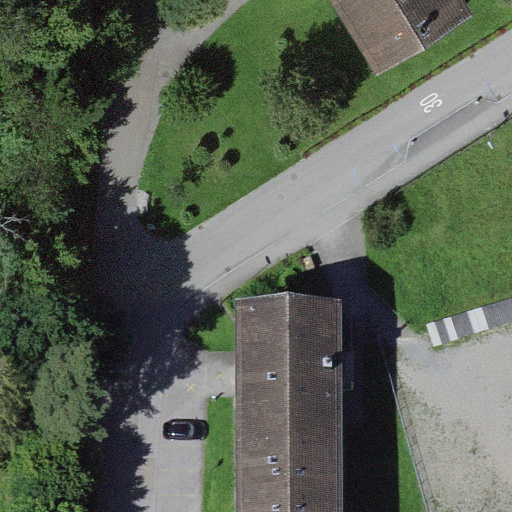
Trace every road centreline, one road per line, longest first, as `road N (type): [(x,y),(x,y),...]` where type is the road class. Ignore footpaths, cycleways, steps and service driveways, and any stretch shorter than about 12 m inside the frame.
road 1 (residential): [(511,65),(229,242)]
road 2 (residential): [(108,511),(129,356),(151,300),(229,242)]
